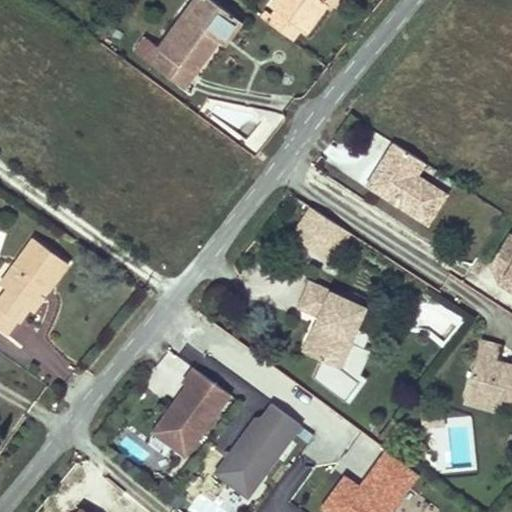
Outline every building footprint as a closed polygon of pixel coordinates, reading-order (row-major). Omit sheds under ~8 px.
[(240,20),(213,0),(193,0),(160,48),(145,37),(135,52),(181,85),(191,72),(193,73),(217,39),(224,43),(240,20)] [(334,0),(275,0),(271,6),(276,10),(300,28),(305,32),(326,3),(330,6),(334,0)] [(300,28),(276,10),(272,16),(266,12),(263,18),(291,39),(300,28)] [(419,177),(426,165),(386,140),(358,185),(426,228),(447,195),(419,177)] [(323,250),(339,225),(313,207),(295,235),(322,252),(323,250)] [(330,254),(346,229),(339,225),(323,250),(330,254)] [(486,267),(496,286),(511,261),(511,237),(507,234),(486,267)] [(68,263),(33,237),(0,281),(0,283),(6,288),(0,296),(0,329),(6,334),(16,320),(12,316),(21,303),(29,309),(32,312),(43,297),(39,293),(43,287),(48,291),(68,263)] [(511,261),(496,286),(511,295),(511,261)] [(350,340),(365,306),(310,281),(298,307),(319,316),(324,318),(308,353),(342,368),(354,342),(350,340)] [(29,309),(21,303),(12,316),(16,320),(16,321),(18,322),(29,309)] [(324,318),(319,316),(303,351),(308,353),(324,318)] [(511,365),(496,361),(501,347),(481,341),(465,399),(485,405),(489,390),(503,394),(511,396),(511,365)] [(353,373),(364,346),(354,342),(342,368),(353,373)] [(196,369),(151,430),(184,454),(229,393),(196,369)] [(503,394),(489,390),(485,405),(499,408),(503,394)] [(255,414),(214,470),(250,497),(303,424),(272,402),(260,418),(255,414)] [(443,411),(423,412),(423,426),(444,425),(443,411)] [(384,452),(360,486),(345,475),(322,506),(329,511),(388,511),(416,475),(384,452)]
